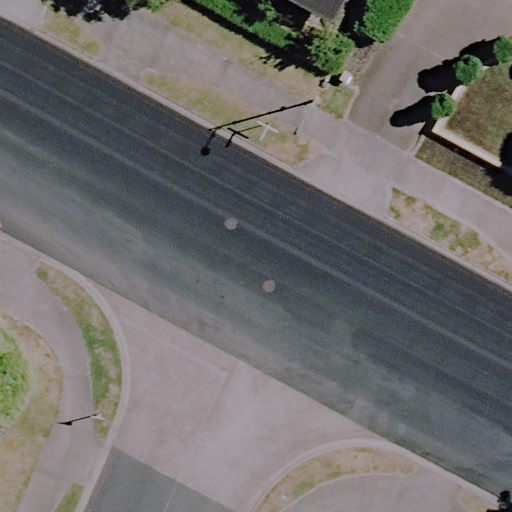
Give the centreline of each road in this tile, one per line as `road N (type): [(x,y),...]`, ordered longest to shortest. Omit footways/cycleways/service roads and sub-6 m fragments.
road 1 (residential): [(261,231),(136,511)]
road 2 (tertiary): [(0,92),(261,231)]
road 3 (tertiary): [(261,231),(511,366)]
